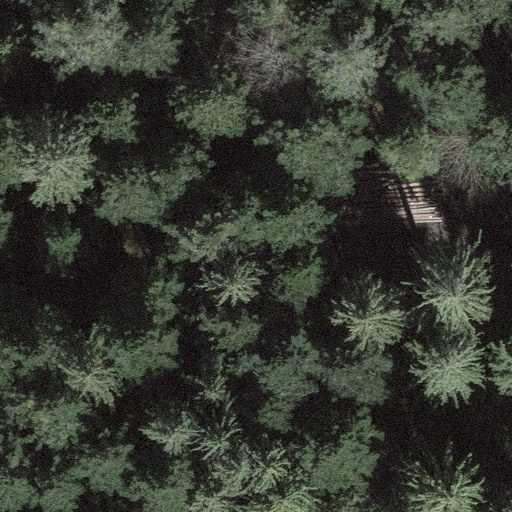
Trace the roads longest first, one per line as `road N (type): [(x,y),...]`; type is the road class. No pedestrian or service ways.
road 1 (track): [(511,222),(0,258)]
road 2 (track): [(0,74),(185,0)]
